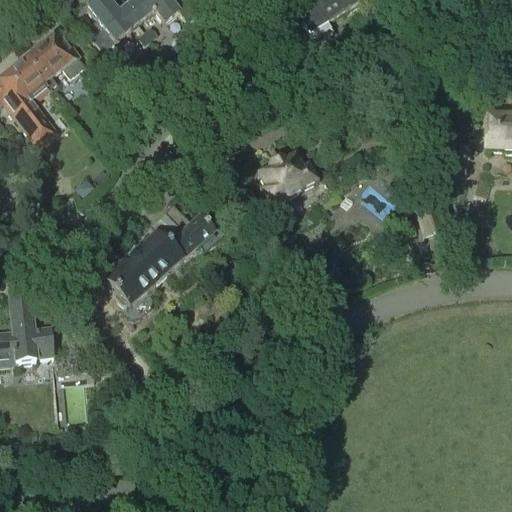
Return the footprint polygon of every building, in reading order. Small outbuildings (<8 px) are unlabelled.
[(136,31),(122,13),(115,18),(105,5),(107,4),(103,0),(85,15),(95,28),(83,37),(100,57),(111,48),(112,49),(136,31)] [(138,0),(122,13),(136,31),(153,17),(163,30),(178,19),(186,28),(195,21),(178,0),(175,0),(168,6),(163,0),(138,0)] [(331,37),(327,30),(359,9),(352,0),(316,0),(294,15),(301,26),(298,28),(299,30),(278,44),(291,64),(331,37)] [(168,58),(155,42),(149,33),(143,38),(149,46),(162,63),(168,58)] [(149,46),(143,38),(137,43),(143,51),(149,46)] [(23,67),(41,90),(61,74),(69,83),(81,73),(74,64),(75,63),(57,40),(55,42),(53,39),(42,48),(44,50),(23,67)] [(46,97),(41,90),(23,67),(20,70),(19,68),(8,76),(9,78),(0,85),(0,107),(2,106),(38,152),(53,139),(30,110),(46,97)] [(169,74),(163,79),(173,92),(180,86),(169,74)] [(134,90),(132,92),(122,80),(115,85),(125,97),(124,98),(135,114),(146,107),(134,90)] [(119,104),(110,112),(121,128),(131,121),(119,104)] [(489,118),(488,155),(505,156),(505,158),(511,158),(511,123),(504,123),(504,118),(489,118)] [(445,134),(423,141),(430,164),(452,157),(445,134)] [(267,214),(315,189),(306,171),(301,174),(293,160),(281,166),(276,165),(275,163),(268,167),(269,168),(267,174),(256,180),(263,194),(258,197),(267,214)] [(397,160),(377,186),(407,209),(427,183),(397,160)] [(108,181),(101,174),(93,182),(100,189),(108,181)] [(180,239),(188,231),(172,212),(163,220),(180,239)] [(416,218),(423,241),(442,236),(436,213),(416,218)] [(180,239),(163,220),(147,233),(154,241),(156,240),(165,251),(180,239)] [(156,240),(154,241),(137,256),(147,267),(151,264),(160,276),(164,273),(169,279),(199,252),(203,256),(213,248),(218,252),(225,246),(216,235),(212,239),(198,223),(188,231),(180,239),(165,251),(156,240)] [(281,250),(286,262),(296,257),(291,246),(281,250)] [(147,267),(137,256),(102,287),(118,305),(116,308),(121,314),(124,313),(127,315),(169,279),(164,273),(160,276),(151,264),(147,267)] [(11,342),(0,342),(0,371),(36,369),(36,361),(58,359),(56,346),(50,346),(50,338),(31,340),(27,295),(7,296),(11,342)]
